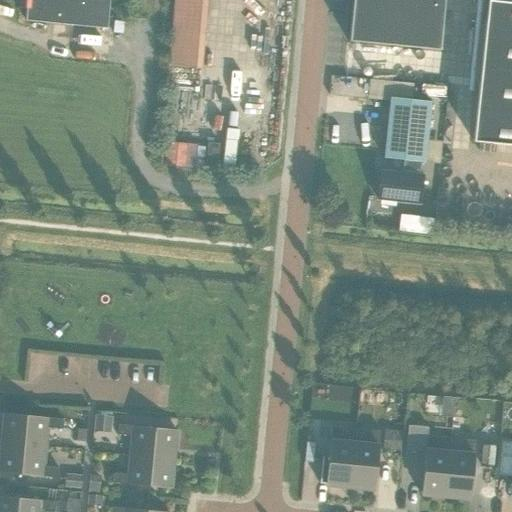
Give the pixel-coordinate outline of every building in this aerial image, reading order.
[(109,0),(27,0),(25,21),(106,29),(109,0)] [(174,0),(169,66),(195,68),(200,0),(174,0)] [(439,51),(443,0),(352,0),(348,42),(439,51)] [(511,3),(488,1),(473,142),(511,146),(511,3)] [(363,78),(363,87),(381,87),(382,78),(363,78)] [(414,81),(413,91),(437,93),(438,84),(414,81)] [(380,171),(377,200),(420,205),(423,175),(420,174),(421,163),(425,163),(431,102),(390,98),(384,158),(404,160),(403,173),(380,171)] [(199,164),(211,164),(212,123),(200,123),(199,164)] [(227,166),(228,124),(214,124),(213,166),(227,166)] [(186,163),(186,139),(158,139),(157,163),(186,163)] [(441,420),(451,421),(453,400),(443,399),(441,420)] [(63,419),(5,413),(2,443),(45,447),(46,428),(62,429),(63,419)] [(95,415),(94,423),(111,425),(112,417),(105,416),(95,415)] [(117,434),(132,436),(131,455),(173,459),(176,430),(118,424),(117,434)] [(313,424),(312,438),(330,440),(330,439),(330,437),(330,435),(330,433),(331,431),(331,429),(331,427),(331,426),(313,424)] [(321,466),(319,484),(347,486),(351,444),(340,443),(341,427),(331,426),(331,427),(331,429),(331,431),(330,433),(330,435),(330,437),(330,439),(330,440),(327,468),(322,467),(322,466),(321,466)] [(420,493),(445,496),(450,453),(435,452),(436,436),(428,435),(429,428),(408,426),(406,450),(425,452),(421,491),(420,491),(420,493)] [(77,428),(76,440),(85,441),(86,429),(77,428)] [(368,445),(351,444),(347,486),(374,489),(380,431),(370,430),(368,445)] [(383,430),(381,449),(400,451),(402,431),(395,431),(383,430)] [(465,439),(464,454),(450,453),(445,496),(470,498),(475,440),(465,439)] [(43,466),(45,447),(2,443),(0,463),(0,472),(57,478),(58,468),(43,466)] [(482,444),(480,464),(493,465),(495,446),(490,445),(483,444),(482,444)] [(170,488),(173,459),(131,455),(129,474),(113,473),(112,483),(170,488)] [(72,474),(70,487),(80,489),(82,475),(72,474)] [(89,475),(87,492),(98,493),(100,476),(89,475)] [(87,495),(86,505),(101,507),(102,496),(98,496),(87,495)] [(0,496),(0,511),(38,511),(38,510),(54,511),(55,502),(0,496)] [(67,498),(64,511),(78,511),(80,500),(67,498)]
